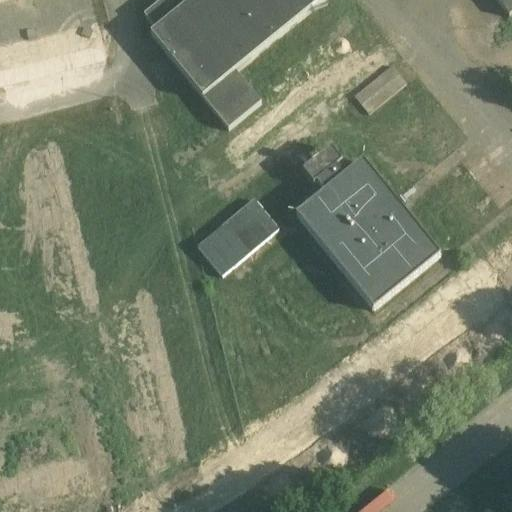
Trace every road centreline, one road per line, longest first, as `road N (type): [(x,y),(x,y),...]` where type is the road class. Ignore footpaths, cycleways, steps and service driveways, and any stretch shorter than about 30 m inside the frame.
road 1 (unknown): [(122,8),(115,57),(60,91),(0,108)]
road 2 (unknown): [(394,511),(511,415)]
road 3 (unknown): [(511,136),(410,31)]
